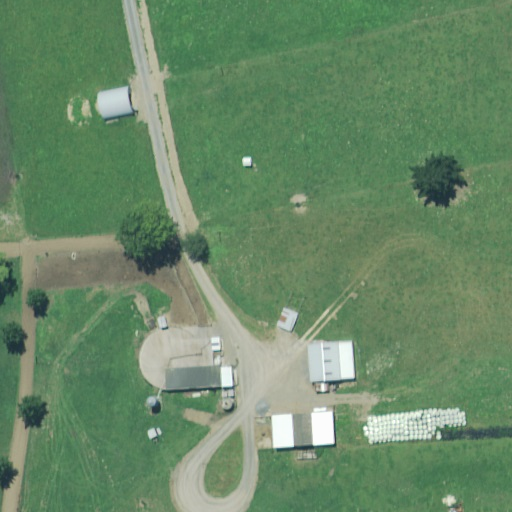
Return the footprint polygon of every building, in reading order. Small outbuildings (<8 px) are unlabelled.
[(136,114),(130,87),(101,94),(107,121),(136,114)] [(300,315),(285,309),(277,327),(292,333),(300,315)] [(224,339),(214,339),(214,351),(223,351),(224,339)] [(358,380),(355,342),(311,345),(313,382),(358,380)] [(224,388),(223,367),(168,370),(169,391),(224,388)] [(337,445),(334,405),(318,406),(318,415),(276,418),(278,448),(337,445)]
